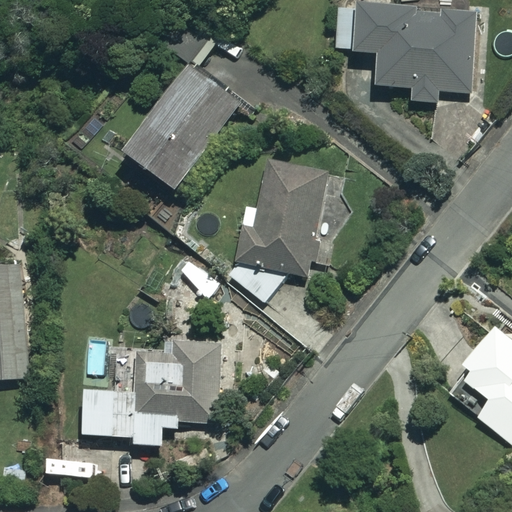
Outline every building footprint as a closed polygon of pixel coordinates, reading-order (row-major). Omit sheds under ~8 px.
[(480,12),(340,4),(338,49),(379,51),(377,86),(413,88),(413,101),(440,102),(440,91),(475,92),(480,12)] [(214,33),(191,17),(170,49),(193,65),(214,33)] [(242,104),(191,65),(127,150),(177,188),(242,104)] [(306,275),(308,263),(344,268),(344,251),(354,252),(357,234),(347,233),(350,211),(322,206),(330,171),(271,158),(260,208),(250,206),(237,259),(244,261),(231,277),(266,305),(292,272),(306,275)] [(194,259),(182,272),(211,300),(223,286),(194,259)] [(23,263),(0,264),(0,379),(31,378),(23,263)] [(470,381),(492,399),(480,413),(511,440),(511,335),(500,325),(466,366),(476,375),(470,381)] [(164,445),(165,428),(182,429),(182,421),(220,424),(225,345),(171,341),(170,353),(139,350),(136,392),(87,388),(84,433),(135,437),(135,443),(164,445)]
